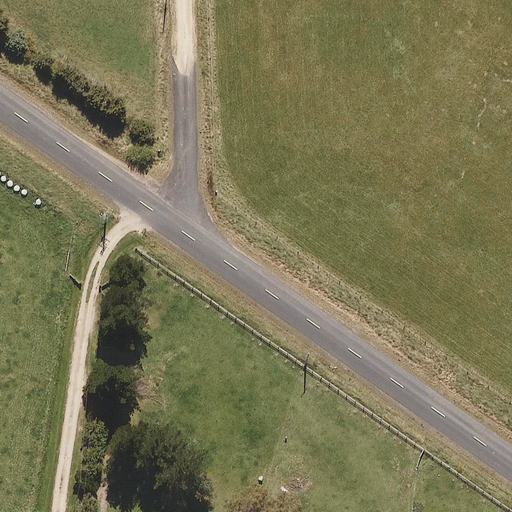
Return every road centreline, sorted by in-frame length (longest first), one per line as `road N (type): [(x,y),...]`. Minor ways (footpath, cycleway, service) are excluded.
road 1 (unclassified): [(190,235),(511,462)]
road 2 (unclassified): [(183,0),(190,235)]
road 3 (unclassified): [(0,101),(190,235)]
